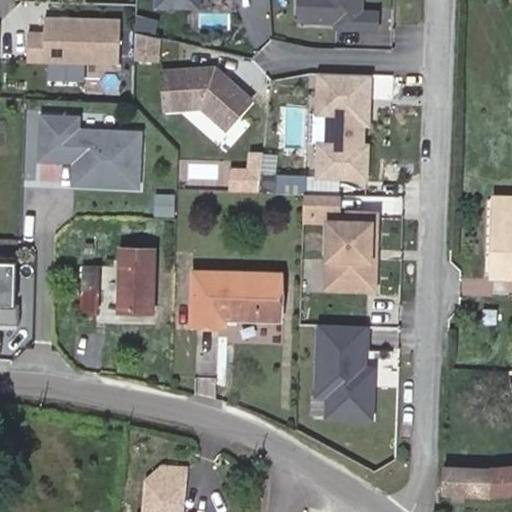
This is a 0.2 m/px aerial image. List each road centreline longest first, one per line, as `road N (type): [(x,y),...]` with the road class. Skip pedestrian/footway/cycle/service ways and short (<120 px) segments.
road 1 (residential): [(407,511),(422,458),(436,0)]
road 2 (unclassified): [(0,385),(157,404),(240,427),(305,458),(339,485)]
